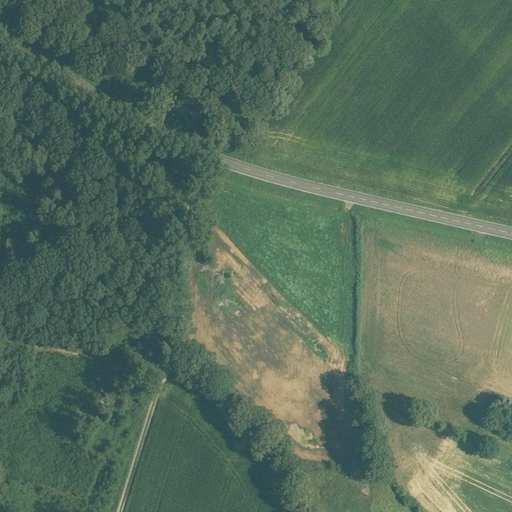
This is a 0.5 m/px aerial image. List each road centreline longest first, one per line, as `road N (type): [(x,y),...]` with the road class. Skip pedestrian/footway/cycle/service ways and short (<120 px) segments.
road 1 (tertiary): [(511,233),(199,153),(0,25)]
road 2 (track): [(199,153),(190,191),(185,351),(166,376),(122,511)]
